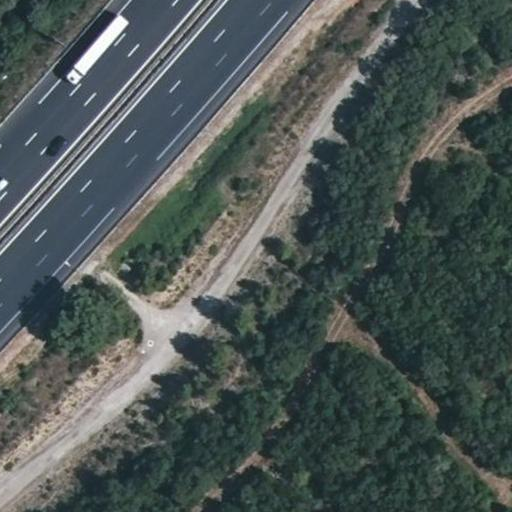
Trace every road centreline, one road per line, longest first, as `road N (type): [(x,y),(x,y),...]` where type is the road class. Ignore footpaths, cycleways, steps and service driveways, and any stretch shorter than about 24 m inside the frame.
road 1 (track): [(0,508),(236,275),(429,0)]
road 2 (motorway): [(0,286),(255,0)]
road 3 (motorway): [(165,0),(0,185)]
road 4 (track): [(176,334),(0,172)]
